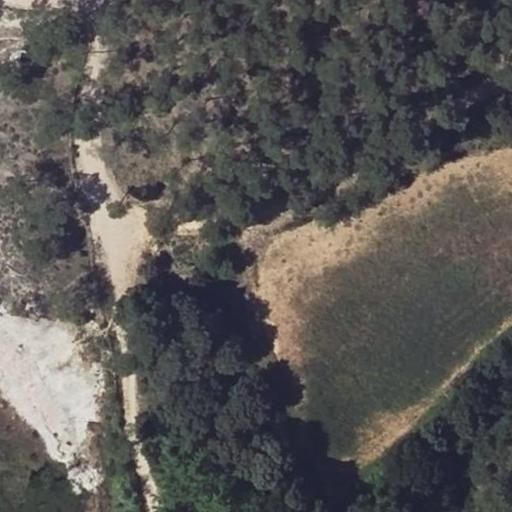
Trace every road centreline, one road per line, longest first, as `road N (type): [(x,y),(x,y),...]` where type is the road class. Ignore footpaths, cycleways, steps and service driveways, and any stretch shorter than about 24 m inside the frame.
road 1 (track): [(107,227),(260,215),(491,80),(511,76)]
road 2 (track): [(107,227),(155,511)]
road 3 (track): [(107,227),(89,160),(72,6),(81,0)]
